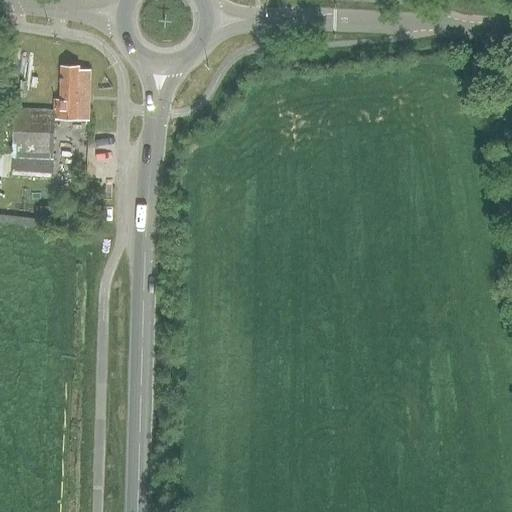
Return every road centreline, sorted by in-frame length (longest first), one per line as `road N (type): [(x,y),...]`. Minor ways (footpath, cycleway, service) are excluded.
road 1 (primary): [(140,511),(151,167)]
road 2 (tertiary): [(266,0),(362,23),(511,25)]
road 3 (unclassified): [(115,318),(105,511)]
road 4 (unclassified): [(122,144),(115,318)]
road 5 (primary): [(140,43),(151,167)]
